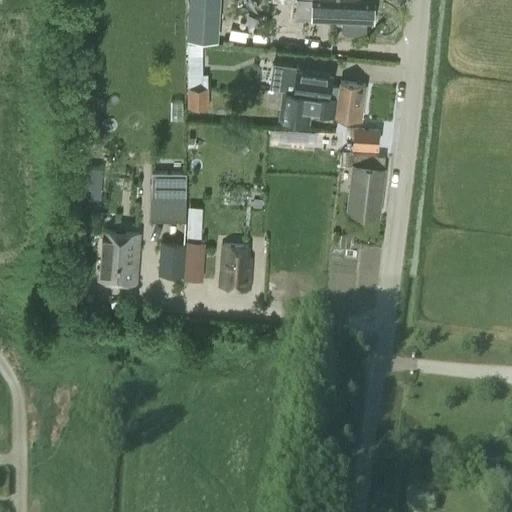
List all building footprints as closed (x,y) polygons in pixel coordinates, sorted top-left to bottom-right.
[(220,0),(188,0),(187,39),(218,41),(220,0)] [(312,18),(312,21),(341,22),(340,28),(345,33),(349,34),(354,33),(358,30),(358,23),(373,23),(374,2),(334,0),(296,0),(295,17),(312,18)] [(273,62),(269,87),(295,91),(295,93),(329,97),(332,74),(298,70),(299,66),(273,62)] [(188,87),(207,87),(207,74),(188,74),(188,87)] [(337,98),(335,113),(335,115),(357,119),(359,104),(363,105),(366,85),(340,81),(337,98)] [(208,87),(207,87),(188,87),(187,87),(187,107),(208,107),(208,87)] [(337,98),(329,97),(295,93),(293,92),(283,91),(279,118),(308,122),(310,109),(335,113),(337,98)] [(379,130),(356,128),(355,136),(346,135),(346,145),(345,149),(361,150),(362,145),(378,146),(379,130)] [(307,134),(287,133),(287,141),(306,142),(307,134)] [(361,150),(345,149),(344,151),(341,151),(340,164),(353,165),(347,210),(378,214),(384,169),(383,169),(385,155),(360,152),(361,150)] [(151,171),(150,195),(186,196),(186,172),(184,172),(151,171)] [(235,237),(263,237),(263,211),(236,211),(235,237)] [(98,277),(136,280),(139,234),(102,231),(98,277)] [(341,234),(340,246),(350,247),(351,236),(341,234)] [(185,243),(184,243),(166,241),(159,240),(157,274),(182,276),(185,243)] [(184,277),(202,279),(204,241),(187,240),(184,277)] [(247,258),(248,245),(238,244),(222,243),(221,254),(222,254),(222,256),(220,285),(249,287),(251,258),(247,258)]
